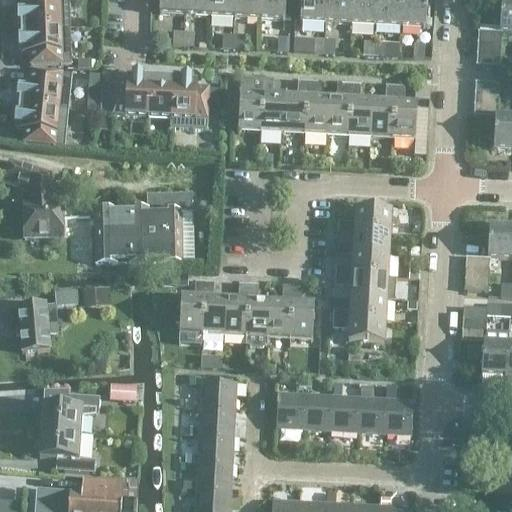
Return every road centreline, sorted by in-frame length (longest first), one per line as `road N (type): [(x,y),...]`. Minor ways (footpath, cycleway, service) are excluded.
road 1 (residential): [(435,405),(447,188)]
road 2 (residential): [(447,188),(457,0)]
road 3 (residential): [(430,477),(253,469)]
road 4 (residential): [(297,186),(261,185),(257,264),(294,266)]
road 5 (residential): [(447,188),(297,186)]
